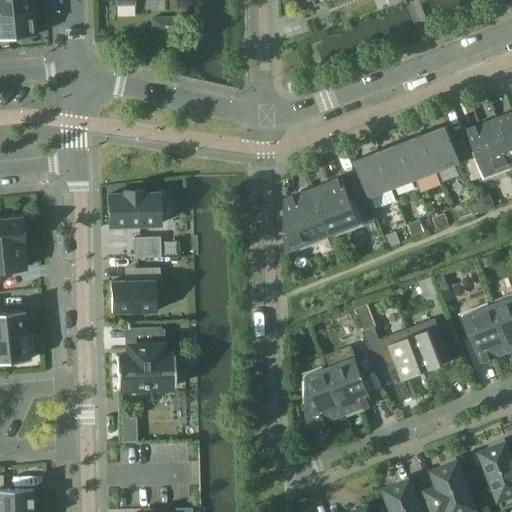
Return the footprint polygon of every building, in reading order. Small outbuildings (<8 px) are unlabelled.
[(0,0),(0,14),(33,11),(31,0),(0,0)] [(0,39),(35,36),(33,11),(0,14),(0,39)] [(511,112),(497,118),(511,157),(511,112)] [(511,165),(511,157),(497,118),(468,129),(485,175),(511,165)] [(446,124),(423,133),(437,171),(461,162),(446,124)] [(437,171),(423,133),(401,142),(415,179),(437,171)] [(464,140),(454,144),(461,163),(471,159),(464,140)] [(401,142),(378,150),(393,188),(415,179),(401,142)] [(393,188),(378,150),(355,159),(369,197),(393,188)] [(343,177),(314,188),(331,234),(360,223),(343,177)] [(286,252),(331,234),(314,188),(285,199),(286,252)] [(142,190),(124,190),(125,194),(108,194),(109,226),(159,224),(159,193),(142,193),(142,190)] [(458,221),(468,217),(465,207),(454,211),(458,221)] [(444,213),(433,218),(437,228),(448,224),(444,213)] [(0,246),(22,244),(24,244),(21,218),(0,220),(0,246)] [(408,225),(413,236),(423,232),(420,224),(416,222),(408,225)] [(395,233),(387,236),(390,246),(399,242),(395,233)] [(160,237),(133,237),(134,258),(161,257),(160,237)] [(22,244),(0,246),(0,270),(25,268),(22,244)] [(491,256),(479,260),(482,269),(494,264),(491,256)] [(111,312),(156,311),(155,281),(160,281),(159,268),(137,268),(137,280),(110,281),(111,312)] [(434,274),(439,287),(446,284),(442,271),(434,274)] [(438,294),(432,276),(418,281),(424,299),(438,294)] [(511,296),(493,304),(510,351),(511,349),(511,296)] [(482,362),(510,351),(493,304),(464,315),(482,362)] [(0,337),(27,335),(25,310),(0,312),(0,337)] [(407,328),(423,372),(452,361),(436,317),(407,328)] [(174,356),(174,355),(172,355),(160,356),(160,327),(130,328),(130,326),(129,326),(130,356),(118,357),(118,356),(116,356),(116,358),(117,386),(117,388),(119,388),(119,387),(173,386),(175,386),(175,385),(174,385),(174,356)] [(423,372),(407,328),(378,339),(394,382),(423,372)] [(27,335),(0,337),(0,362),(30,360),(27,335)] [(327,367),(345,414),(374,403),(352,347),(326,356),(330,366),(327,367)] [(308,428),(345,414),(327,367),(307,375),(308,428)] [(503,508),(511,504),(511,457),(506,442),(482,452),(503,508)] [(428,491),(435,511),(477,511),(458,461),(433,471),(439,486),(435,488),(428,491)] [(0,511),(33,511),(33,489),(3,489),(3,475),(0,475),(0,511)] [(435,511),(428,491),(416,495),(410,479),(385,489),(394,511),(435,511)]
